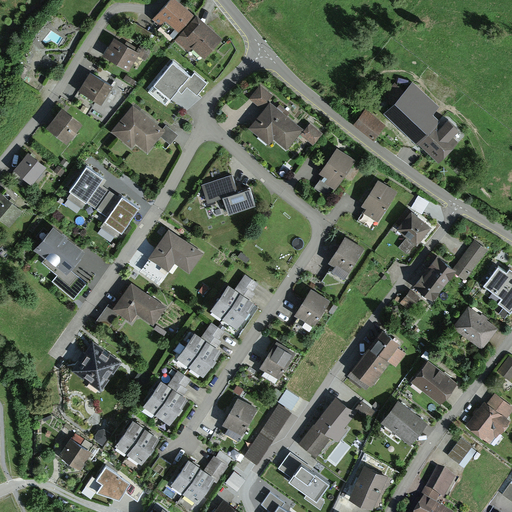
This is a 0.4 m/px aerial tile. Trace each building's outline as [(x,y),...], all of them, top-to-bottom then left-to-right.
[(195,12),(181,0),(166,0),(152,17),(173,36),(195,12)] [(223,36),(197,13),(174,39),(189,52),(193,47),(204,57),(223,36)] [(137,48),(115,34),(103,53),(128,70),(136,58),(142,61),(151,48),(141,42),(137,48)] [(191,74),(173,59),(153,82),(170,96),(177,88),(182,92),(187,86),(197,94),(208,81),(194,69),(191,74)] [(113,83),(90,69),(78,89),(101,103),(113,83)] [(411,79),(382,109),(437,160),(458,138),(452,132),(459,124),(411,79)] [(261,83),(250,97),(264,109),(271,100),(275,95),(261,83)] [(277,105),(271,100),(264,109),(249,127),(269,143),(273,137),(288,149),(300,134),(305,128),(288,115),(291,111),(280,102),(277,105)] [(164,128),(134,103),(111,131),(131,147),(136,141),(147,150),(161,134),(170,142),(178,134),(167,124),(164,128)] [(83,122),(62,105),(46,123),(67,141),(83,122)] [(353,120),(373,137),(385,123),(365,106),(353,120)] [(310,121),(305,128),(300,134),(313,144),(323,132),(310,121)] [(356,158),(338,145),(319,170),(324,174),(315,186),(329,196),(356,158)] [(47,165),(28,149),(13,167),(15,169),(10,176),(26,189),(47,165)] [(97,207),(110,188),(102,183),(105,178),(86,164),(69,188),(97,207)] [(59,165),(54,170),(60,175),(64,170),(59,165)] [(232,172),(201,183),(208,201),(222,196),(228,214),(257,204),(250,185),(238,189),(232,172)] [(398,190),(378,177),(362,203),(367,206),(358,220),(372,229),(398,190)] [(110,188),(97,207),(107,214),(103,219),(122,232),(140,206),(122,194),(121,196),(110,188)] [(24,209),(1,189),(0,190),(0,216),(10,225),(24,209)] [(431,223),(411,208),(397,227),(407,235),(398,246),(407,253),(416,240),(418,241),(431,223)] [(86,251),(54,224),(34,247),(45,257),(42,260),(58,273),(53,280),(74,297),(87,281),(72,268),(86,251)] [(204,252),(169,227),(148,256),(168,270),(174,261),(189,272),(204,252)] [(366,248),(345,235),(330,259),(336,263),(330,271),(345,280),(366,248)] [(473,237),(453,264),(456,267),(454,270),(466,279),(489,248),(473,237)] [(393,257),(382,249),(373,262),(384,270),(393,257)] [(433,298),(454,270),(456,267),(453,264),(437,253),(414,284),(433,298)] [(507,270),(499,264),(484,284),(502,297),(499,302),(511,311),(511,309),(511,267),(510,266),(507,270)] [(246,272),(235,287),(241,291),(251,298),(256,291),(254,289),(260,282),(246,272)] [(166,305),(132,280),(113,307),(109,304),(97,321),(108,328),(119,312),(131,321),(137,312),(153,323),(166,305)] [(210,308),(223,317),(241,291),(235,287),(228,282),(210,308)] [(331,298),(311,286),(295,312),(300,315),(293,326),(305,334),(312,323),(314,324),(331,298)] [(420,296),(410,288),(400,301),(410,309),(420,296)] [(251,298),(241,291),(223,317),(236,326),(254,300),(251,298)] [(499,324),(468,303),(451,327),(482,348),(499,324)] [(509,312),(503,307),(499,312),(505,317),(509,312)] [(211,320),(202,334),(207,338),(218,346),(222,339),(221,338),(226,331),(211,320)] [(402,341),(383,327),(352,367),(353,368),(348,374),(366,388),(371,382),(372,383),(389,361),(396,367),(407,352),(398,345),(402,341)] [(177,355),(189,364),(207,338),(202,334),(195,329),(177,355)] [(123,360),(94,338),(71,369),(100,391),(123,360)] [(218,346),(207,338),(189,364),(203,374),(222,348),(218,346)] [(296,352),(277,340),(260,365),(265,369),(262,373),(275,382),(278,377),(279,378),(296,352)] [(511,355),(510,354),(498,370),(509,379),(511,375),(511,355)] [(457,379),(429,358),(412,381),(439,402),(457,379)] [(177,367),(167,382),(174,386),(184,394),(189,387),(187,386),(192,377),(177,367)] [(144,404),(156,412),(174,386),(167,382),(161,378),(144,404)] [(237,384),(233,391),(240,395),(244,389),(237,384)] [(184,394),(174,386),(156,412),(170,422),(188,396),(184,394)] [(300,396),(287,387),(278,400),(291,408),(300,396)] [(511,404),(496,392),(489,401),(485,398),(478,407),(475,408),(473,410),(474,413),(466,423),(491,442),(495,437),(497,438),(501,433),(502,434),(511,420),(511,418),(509,416),(511,412),(511,404)] [(336,394),(314,422),(331,434),(338,440),(347,428),(345,426),(357,410),(336,394)] [(258,408),(238,396),(223,422),(229,425),(225,432),(238,440),(258,408)] [(427,419),(397,397),(380,421),(410,443),(427,419)] [(375,410),(362,400),(357,407),(370,417),(375,410)] [(292,410),(279,401),(244,453),(257,462),(292,410)] [(115,443),(129,452),(147,426),(133,416),(115,443)] [(328,437),(331,434),(314,422),(300,441),(318,454),(330,438),(328,437)] [(160,435),(147,426),(129,452),(142,461),(160,435)] [(93,450),(72,436),(59,455),(80,469),(93,450)] [(472,445),(460,436),(447,454),(459,463),(472,445)] [(214,454),(204,468),(215,475),(213,478),(217,481),(229,465),(227,464),(232,458),(220,450),(216,456),(214,454)] [(304,496),(320,508),(324,500),(319,496),(330,481),(306,464),(307,462),(290,450),(279,467),(291,475),(289,478),(307,491),(304,496)] [(159,456),(151,467),(162,474),(170,463),(159,456)] [(170,481),(184,491),(202,466),(188,456),(170,481)] [(388,474),(364,464),(349,497),(373,508),(388,474)] [(104,481),(98,490),(120,497),(124,491),(141,503),(150,491),(131,478),(129,481),(106,465),(98,476),(104,481)] [(204,468),(202,466),(184,491),(198,501),(213,478),(215,475),(204,468)] [(455,476),(438,467),(426,486),(441,495),(444,497),(455,476)] [(235,470),(226,482),(237,490),(246,479),(235,470)] [(511,499),(511,482),(511,481),(503,493),(511,499)] [(417,498),(408,511),(454,511),(437,502),(441,495),(426,486),(421,495),(423,496),(421,501),(417,498)] [(294,511),(284,504),(286,501),(271,490),(262,502),(273,509),(270,511),(294,511)] [(243,511),(225,496),(211,511),(243,511)]
